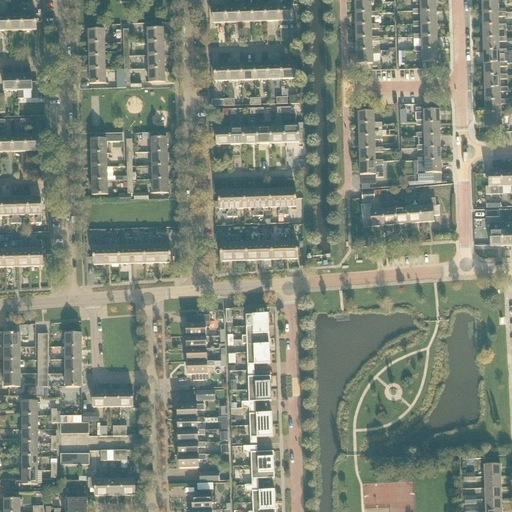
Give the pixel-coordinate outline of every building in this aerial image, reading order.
[(420,13),(436,13),(436,0),(420,1),(419,0),(412,0),(413,3),(420,2),(420,11),(420,13)] [(371,3),(355,3),(355,16),(371,15),(371,18),(378,18),(378,13),(371,13),(371,5),(371,3)] [(482,3),(482,15),(482,16),(498,15),(498,18),(504,18),(505,18),(505,10),(498,10),(498,3),(482,3)] [(279,7),(279,23),(293,22),(292,6),(279,7)] [(253,24),(266,23),(266,7),(253,8),(253,24)] [(266,23),(279,23),(279,7),(266,7),(266,23)] [(227,25),(240,24),(239,8),(226,9),(227,25)] [(240,24),(253,24),(253,8),(239,8),(240,24)] [(214,25),(227,25),(226,9),(213,9),(214,25)] [(420,26),(436,25),(436,13),(420,13),(420,11),(413,11),(413,15),(420,15),(420,23),(420,26)] [(0,31),(10,31),(9,16),(0,15),(0,31)] [(10,31),(23,31),(23,15),(9,16),(10,31)] [(23,15),(23,31),(36,30),(36,15),(23,15)] [(371,15),(355,16),(355,28),(371,28),(371,30),(379,30),(379,26),(371,26),(371,18),(371,15)] [(506,31),(506,30),(505,26),(504,18),(498,18),(498,15),(482,16),(483,28),(499,28),(499,31),(506,31)] [(421,38),(437,38),(436,25),(420,26),(420,23),(413,23),(413,28),(420,27),(421,36),(421,38)] [(371,28),(355,28),(356,41),(372,41),(372,43),(379,43),(379,38),(372,38),(371,30),(371,28)] [(499,40),(499,43),(506,43),(506,38),(499,39),(499,31),(499,28),(483,28),(483,41),(499,40)] [(147,30),(148,44),(164,43),(163,30),(147,30)] [(88,33),(88,46),(104,45),(104,32),(88,33)] [(414,40),(414,48),(421,48),(421,51),(437,50),(437,38),(421,38),(421,36),(414,36),(414,40)] [(499,43),(499,40),(483,41),(483,53),(499,53),(499,56),(506,55),(506,51),(499,51),(499,43)] [(372,55),(379,55),(379,47),(372,47),(372,43),(372,41),(356,41),(356,54),(372,53),(372,55)] [(148,44),(148,57),(164,57),(164,43),(148,44)] [(88,46),(89,59),(105,59),(104,45),(88,46)] [(437,63),(437,50),(421,51),(421,48),(414,48),(414,53),(421,52),(421,63),(437,63)] [(372,53),(356,54),(356,66),(372,65),(372,68),(380,68),(379,63),(372,64),(372,55),(372,53)] [(499,56),(499,53),(483,53),(484,66),(500,66),(500,69),(507,68),(507,64),(500,64),(499,56)] [(148,57),(149,70),(164,70),(164,57),(148,57)] [(89,59),(89,72),(105,72),(105,59),(89,59)] [(281,65),(281,80),(295,80),(294,64),(281,65)] [(255,81),(268,81),(268,65),(255,66),(255,81)] [(268,65),(268,81),(281,80),(281,65),(268,65)] [(228,67),(229,82),(242,82),(241,66),(228,67)] [(242,82),(255,81),(255,66),(241,66),(242,82)] [(500,78),(500,81),(507,81),(507,76),(500,76),(500,69),(500,66),(484,66),(484,78),(500,78)] [(215,83),(229,82),(228,67),(215,67),(215,83)] [(164,70),(149,70),(149,84),(165,83),(164,70)] [(105,72),(89,72),(90,86),(106,85),(105,72)] [(18,92),(18,76),(4,76),(4,92),(18,92)] [(38,83),(32,83),(31,76),(18,76),(18,92),(32,91),(32,100),(38,99),(38,83)] [(500,81),(500,78),(484,78),(484,91),(501,90),(501,93),(507,93),(507,89),(500,89),(500,81)] [(501,90),(484,91),(485,103),(501,103),(501,106),(508,106),(508,101),(501,101),(500,93),(501,93),(501,90)] [(289,97),(290,105),(298,105),(297,96),(289,97)] [(501,106),(501,103),(485,103),(485,116),(501,115),(501,118),(508,118),(508,113),(501,114),(501,106)] [(431,124),(439,124),(438,112),(423,112),(423,110),(415,110),(415,114),(416,114),(417,122),(423,122),(423,121),(424,121),(424,123),(424,124),(431,124)] [(358,114),(358,127),(374,126),(374,129),(381,129),(381,124),(374,124),(374,114),(358,114)] [(501,118),(501,115),(485,116),(485,128),(501,128),(501,131),(509,130),(508,126),(501,126),(501,118)] [(423,127),(423,134),(424,134),(424,137),(439,136),(439,124),(424,124),(424,121),(423,121),(423,122),(417,122),(416,122),(416,127),(423,127)] [(265,124),(265,130),(258,130),(258,145),(272,145),(271,125),(271,124),(265,124)] [(272,145),(285,144),(285,129),(273,129),(273,125),(271,125),(272,145)] [(382,141),(382,137),(381,132),(378,132),(378,133),(374,133),(374,129),(374,126),(358,127),(358,139),(375,139),(375,141),(382,141)] [(285,129),(285,144),(299,144),(298,128),(285,129)] [(231,146),(245,146),(244,130),(231,131),(231,146)] [(258,145),(258,130),(244,130),(245,146),(258,145)] [(217,147),(231,146),(231,131),(217,131),(217,147)] [(425,149),(440,149),(439,136),(424,137),(424,134),(423,134),(423,135),(416,135),(416,139),(418,139),(418,147),(424,147),(425,149)] [(123,135),(96,136),(97,141),(91,142),(92,155),(107,155),(106,143),(109,143),(109,144),(123,143),(123,135)] [(26,137),(27,152),(46,152),(46,141),(40,142),(40,136),(26,137)] [(0,137),(0,143),(0,153),(14,153),(13,137),(0,137)] [(14,153),(27,152),(26,137),(13,137),(14,153)] [(151,140),(152,153),(166,153),(166,139),(151,140)] [(358,139),(359,152),(375,151),(375,154),(382,154),(382,149),(375,149),(375,141),(375,139),(358,139)] [(424,147),(418,147),(416,147),(417,152),(424,151),(424,159),(425,159),(425,162),(440,161),(440,149),(425,149),(424,147)] [(359,152),(359,164),(375,164),(375,166),(382,166),(382,162),(375,162),(375,154),(375,151),(359,152)] [(152,153),(152,167),(167,167),(166,153),(152,153)] [(92,155),(92,169),(107,168),(107,155),(92,155)] [(417,160),(417,164),(417,182),(432,182),(432,175),(441,174),(440,161),(425,162),(425,159),(424,159),(417,160)] [(375,164),(359,164),(359,176),(375,176),(375,179),(383,179),(383,174),(375,174),(375,166),(375,164)] [(152,167),(152,181),(167,180),(167,167),(152,167)] [(92,169),(92,182),(107,182),(107,168),(92,169)] [(502,188),(501,171),(488,172),(488,188),(485,188),(486,196),(490,196),(490,188),(498,188),(502,188)] [(511,171),(501,171),(502,188),(498,188),(499,195),(503,195),(503,188),(511,188),(511,187),(511,171)] [(167,180),(152,181),(153,194),(167,194),(167,180)] [(107,182),(92,182),(93,196),(108,196),(107,182)] [(261,209),(271,209),(270,191),(257,192),(258,216),(263,216),(263,212),(261,212),(261,209)] [(278,216),(284,216),(283,191),(270,191),(271,209),(279,208),(279,212),(278,212),(278,216)] [(283,191),(284,216),(288,216),(288,211),(287,211),(287,208),(296,208),(296,191),(283,191)] [(227,217),(232,217),(231,192),(218,193),(219,210),(228,210),(228,213),(227,213),(227,217)] [(236,210),(245,209),(244,192),(231,192),(232,217),(238,217),(238,213),(236,213),(236,210)] [(253,217),(258,216),(257,192),(244,192),(245,209),(254,209),(254,212),(253,212),(253,217)] [(28,199),(29,216),(38,215),(38,219),(37,219),(37,223),(41,223),(40,215),(42,215),(41,211),(41,202),(41,198),(28,199)] [(11,224),(16,224),(15,199),(3,199),(3,216),(11,216),(11,220),(11,224)] [(20,216),(29,216),(28,199),(15,199),(16,224),(21,224),(21,220),(20,220),(20,216)] [(420,208),(422,224),(434,223),(434,216),(440,216),(439,207),(436,207),(435,199),(430,200),(431,207),(423,208),(420,208)] [(411,209),(408,209),(409,225),(422,224),(420,208),(423,208),(422,201),(418,201),(419,208),(411,209)] [(398,210),(395,210),(397,226),(409,225),(408,209),(411,209),(410,202),(405,202),(406,209),(398,210)] [(395,210),(398,210),(398,203),(393,203),(394,210),(386,211),(383,211),(384,227),(397,226),(395,210)] [(383,211),(386,211),(385,204),(380,204),(381,211),(370,212),(369,206),(362,207),(363,221),(371,220),(371,228),(384,227),(383,211)] [(505,224),(500,224),(490,224),(490,232),(489,232),(490,248),(503,248),(503,231),(505,231),(505,224)] [(503,248),(511,247),(511,231),(505,232),(505,231),(503,231),(503,248)] [(272,261),(284,260),(284,235),(278,235),(279,239),(280,239),(280,243),(271,243),(272,261)] [(284,235),(284,260),(297,260),(297,242),(288,243),(288,239),(289,239),(289,235),(284,235)] [(220,262),(233,262),(232,236),(227,237),(227,240),(229,240),(229,244),(220,244),(220,262)] [(233,262),(246,261),(245,244),(237,244),(236,240),(238,240),(238,236),(232,236),(233,262)] [(246,261),(259,261),(258,236),(253,236),(253,240),(254,240),(254,244),(245,244),(246,261)] [(259,261),(272,261),(271,243),(263,243),(262,239),(264,239),(263,236),(258,236),(259,261)] [(119,265),(132,265),(131,239),(126,240),(126,243),(127,243),(127,247),(119,247),(119,265)] [(132,265),(145,264),(144,247),(136,247),(136,243),(136,239),(131,239),(132,265)] [(145,264),(157,264),(157,239),(151,239),(152,242),(153,242),(153,247),(144,247),(145,264)] [(157,239),(157,264),(170,264),(170,246),(161,247),(161,242),(162,242),(162,239),(157,239)] [(93,266),(106,265),(106,240),(101,240),(101,244),(102,244),(102,248),(93,248),(93,266)] [(106,265),(119,265),(119,247),(110,248),(110,244),(111,244),(111,240),(106,240),(106,265)] [(17,268),(30,267),(30,251),(21,251),(21,246),(22,246),(22,242),(17,243),(17,268)] [(30,251),(30,267),(43,267),(43,251),(41,251),(41,242),(38,242),(38,246),(39,246),(39,251),(30,251)] [(4,268),(17,268),(17,243),(11,243),(11,247),(13,246),(13,251),(4,252),(4,268)] [(246,316),(246,327),(269,327),(268,315),(246,316)] [(194,316),(194,324),(187,324),(187,338),(206,337),(206,327),(210,327),(210,316),(194,316)] [(242,337),(242,341),(269,340),(269,327),(246,327),(246,336),(242,337)] [(5,334),(4,348),(21,348),(21,335),(5,334)] [(66,335),(66,348),(82,348),(82,335),(66,335)] [(188,351),(207,350),(206,337),(187,338),(188,351)] [(247,345),(247,353),(270,353),(269,340),(242,341),(242,345),(247,345)] [(4,348),(4,361),(21,361),(21,348),(4,348)] [(66,348),(66,361),(82,361),(82,348),(66,348)] [(207,362),(207,350),(188,351),(188,363),(207,362)] [(247,353),(248,371),(254,371),(254,365),(270,364),(270,353),(247,353)] [(4,361),(4,374),(20,374),(21,361),(4,361)] [(66,361),(65,375),(82,375),(82,361),(66,361)] [(188,363),(188,375),(193,375),(193,381),(207,381),(207,375),(207,367),(214,367),(214,362),(207,362),(188,363)] [(248,371),(248,390),(271,389),(270,376),(254,377),(254,371),(248,371)] [(20,374),(4,374),(4,387),(20,388),(20,374)] [(82,375),(65,375),(65,388),(81,388),(82,375)] [(242,409),(249,409),(255,408),(255,402),(271,402),(271,389),(248,390),(249,402),(242,403),(242,409)] [(197,402),(215,401),(215,391),(196,392),(197,402)] [(93,408),(107,408),(106,392),(93,392),(93,408)] [(107,408),(120,408),(120,392),(106,392),(107,408)] [(120,392),(120,408),(133,407),(133,392),(120,392)] [(23,403),(23,417),(38,417),(38,403),(23,403)] [(204,405),(197,405),(177,406),(178,419),(197,419),(197,418),(197,411),(204,411),(204,405)] [(256,414),(255,408),(249,409),(250,426),(272,425),(272,414),(256,414)] [(94,413),(83,413),(83,422),(94,422),(94,413)] [(38,417),(23,417),(23,430),(38,431),(38,417)] [(178,419),(178,432),(197,431),(197,430),(197,423),(204,423),(204,418),(197,418),(197,419),(178,419)] [(272,425),(250,426),(250,444),(257,444),(256,438),(273,437),(272,425)] [(23,430),(23,444),(38,444),(38,431),(23,430)] [(198,444),(198,443),(198,435),(205,435),(205,430),(197,430),(197,431),(178,432),(179,444),(198,444)] [(220,433),(220,442),(228,441),(228,433),(220,433)] [(198,444),(179,444),(179,457),(198,456),(198,448),(205,448),(205,443),(198,443),(198,444)] [(38,444),(23,444),(22,458),(38,458),(38,444)] [(221,446),(221,454),(229,454),(229,445),(221,446)] [(251,453),(251,466),(274,465),(273,452),(257,452),(257,446),(243,447),(243,453),(251,453)] [(139,451),(127,451),(120,451),(120,460),(139,460),(139,451)] [(198,456),(179,457),(180,469),(199,468),(198,456)] [(38,458),(22,458),(22,471),(37,471),(38,458)] [(251,466),(252,485),(258,485),(258,479),(274,479),(274,465),(251,466)] [(484,466),(485,477),(501,477),(500,465),(484,466)] [(37,471),(22,471),(22,485),(37,485),(37,471)] [(200,473),(200,482),(219,481),(219,472),(200,473)] [(485,489),(501,488),(501,477),(485,477),(485,489)] [(109,496),(108,480),(95,481),(95,496),(109,496)] [(122,496),(122,480),(108,480),(109,496),(122,496)] [(141,480),(122,480),(122,496),(135,495),(135,487),(141,487),(141,480)] [(258,485),(252,485),(245,486),(245,492),(252,492),(253,504),(275,503),(275,491),(258,491),(258,485)] [(485,489),(485,500),(501,500),(501,488),(485,489)] [(195,511),(212,511),(212,504),(217,503),(216,490),(198,491),(198,499),(193,499),(193,511),(195,511)] [(63,501),(67,501),(67,511),(85,511),(86,501),(78,501),(78,493),(63,494),(63,501)] [(4,500),(4,511),(20,511),(20,500),(4,500)] [(501,500),(485,500),(486,511),(502,511),(501,500)] [(275,511),(275,503),(253,504),(252,511),(275,511)]
